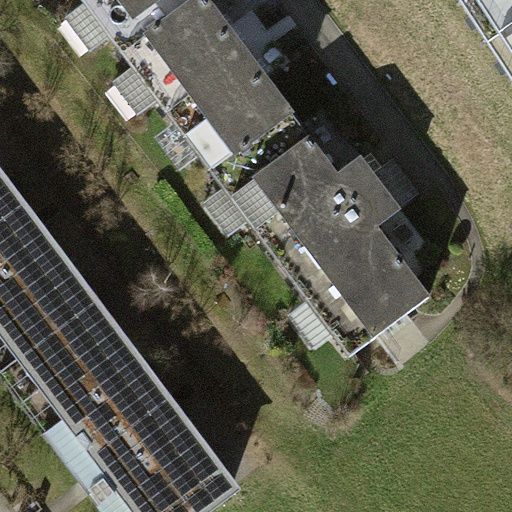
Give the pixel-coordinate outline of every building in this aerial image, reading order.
[(78,0),(215,181),(292,123),(200,0),(78,0)] [(511,0),(462,0),(511,76),(511,0)] [(215,181),(360,373),(437,315),(292,123),(215,181)] [(0,378),(6,386),(97,317),(0,188),(0,378)] [(6,386),(101,511),(222,511),(237,501),(97,317),(6,386)]
